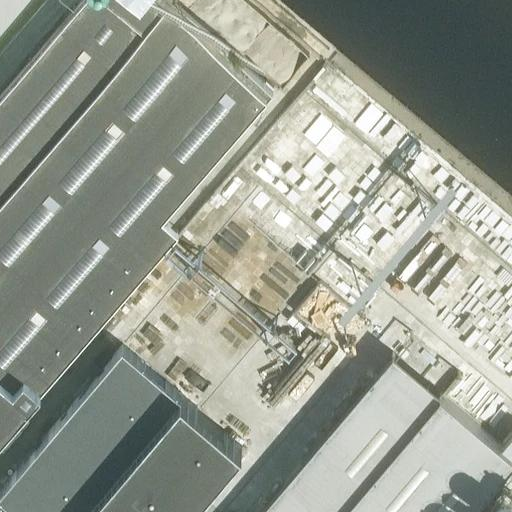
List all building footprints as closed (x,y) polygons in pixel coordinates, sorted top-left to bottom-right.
[(81,0),(0,94),(0,433),(178,228),(162,215),(255,107),(273,87),(171,0),(81,0)] [(0,0),(0,18),(15,0),(0,0)] [(511,288),(464,284),(461,312),(472,313),(468,362),(511,394),(511,386),(511,383),(511,381),(511,288)] [(185,511),(242,445),(181,393),(122,343),(0,487),(0,511),(185,511)] [(393,350),(255,511),(466,511),(511,458),(511,430),(502,442),(393,350)]
